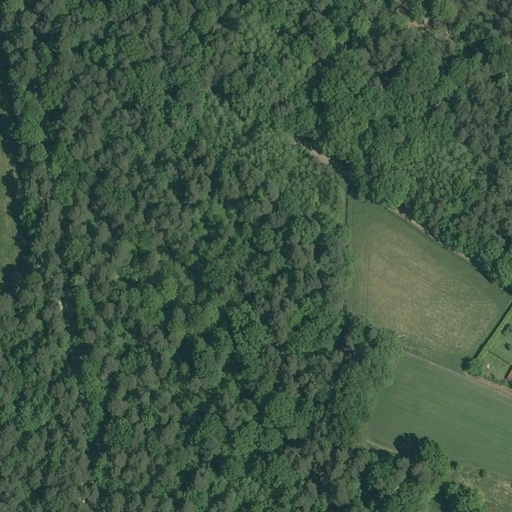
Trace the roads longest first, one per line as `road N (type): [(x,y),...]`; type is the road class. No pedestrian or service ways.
road 1 (track): [(32,0),(94,511)]
road 2 (unclassified): [(511,283),(89,0)]
